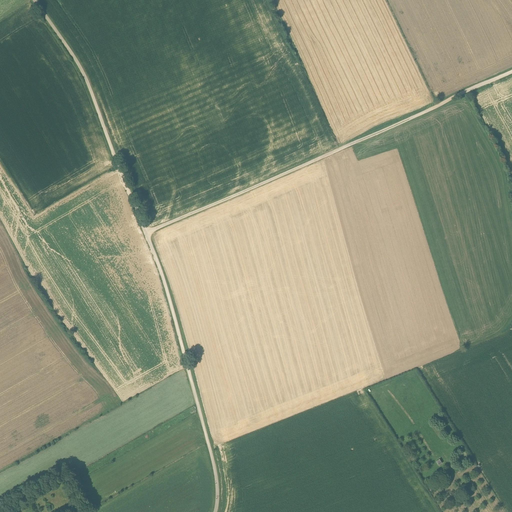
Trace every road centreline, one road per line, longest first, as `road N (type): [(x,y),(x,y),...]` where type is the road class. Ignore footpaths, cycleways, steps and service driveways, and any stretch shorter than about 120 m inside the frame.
road 1 (unclassified): [(214,511),(212,458),(160,271),(85,78),(33,0)]
road 2 (track): [(145,232),(511,71)]
